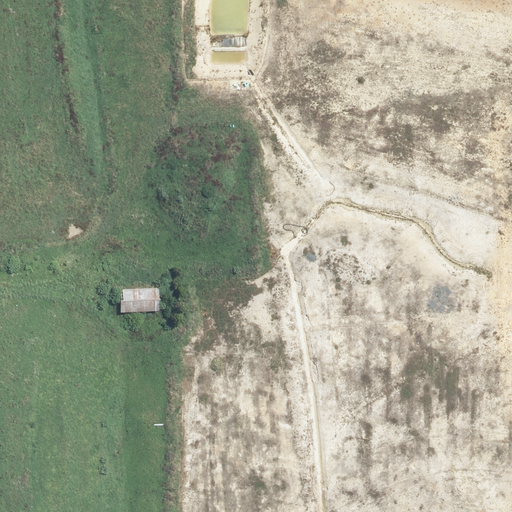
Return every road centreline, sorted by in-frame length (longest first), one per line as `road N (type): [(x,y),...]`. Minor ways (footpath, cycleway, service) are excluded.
road 1 (unknown): [(381,511),(383,0)]
road 2 (unknown): [(192,308),(511,312)]
